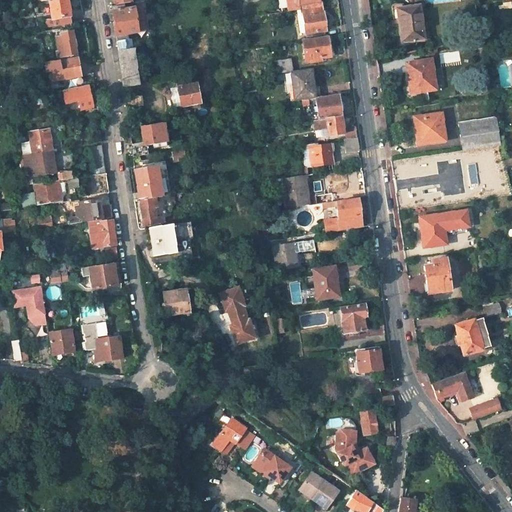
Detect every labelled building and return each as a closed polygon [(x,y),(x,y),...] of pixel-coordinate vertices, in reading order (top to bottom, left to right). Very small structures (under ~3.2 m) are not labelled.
[(50,0),(53,18),(48,19),(49,27),(72,23),(68,0),(50,0)] [(295,0),(297,9),(322,6),(321,1),(320,1),(319,0),(295,0)] [(124,3),(112,5),(115,22),(116,34),(127,33),(145,30),(141,7),(125,9),(124,3)] [(301,33),(302,39),(325,35),(324,30),(326,29),(322,6),(297,9),(296,9),(299,33),(301,33)] [(424,40),(420,6),(396,9),(401,43),(424,40)] [(294,34),(299,33),(296,9),(293,10),(291,10),(294,34)] [(73,30),(61,32),(62,35),(57,36),(60,56),(76,53),(73,30)] [(325,35),(302,39),(306,62),(317,60),(316,58),(329,56),(326,35),(325,35)] [(331,35),(326,35),(329,56),(334,56),(331,35)] [(118,49),(132,47),(130,38),(127,38),(117,40),(118,49)] [(138,77),(134,47),(132,47),(118,49),(119,56),(123,79),(138,77)] [(150,65),(159,61),(154,48),(145,52),(150,65)] [(49,81),(79,77),(76,56),(57,59),(59,69),(48,71),(49,81)] [(290,71),(292,71),(290,58),(277,60),(279,73),(290,71)] [(430,61),(405,64),(409,93),(434,90),(430,61)] [(311,68),(292,71),(290,71),(294,99),(315,96),(311,68)] [(139,84),(138,77),(123,79),(124,86),(139,84)] [(202,102),(199,83),(173,86),(176,105),(202,102)] [(90,106),(87,84),(75,86),(76,93),(76,96),(73,96),(75,108),(90,106)] [(75,86),(62,88),(63,95),(76,93),(75,86)] [(142,94),(125,96),(127,107),(143,104),(142,94)] [(338,94),(315,97),(318,120),(341,116),(338,94)] [(441,114),(414,117),(418,144),(445,141),(441,114)] [(341,116),(318,120),(313,120),(314,128),(327,127),(328,135),(343,133),(341,116)] [(461,152),(500,146),(496,118),(457,123),(461,152)] [(168,141),(164,121),(142,126),(145,142),(146,145),(149,145),(168,141)] [(347,138),(350,138),(357,137),(356,127),(348,128),(348,133),(347,133),(347,138)] [(49,129),(30,131),(32,153),(52,150),(49,129)] [(359,146),(357,137),(350,138),(352,147),(359,146)] [(146,145),(145,142),(134,143),(136,155),(151,153),(149,145),(146,145)] [(310,144),(308,144),(311,166),(331,163),(328,143),(319,145),(318,142),(310,144)] [(91,165),(105,165),(104,158),(102,145),(88,147),(91,165)] [(55,170),(52,150),(32,153),(25,154),(28,174),(55,170)] [(186,150),(175,151),(176,159),(186,158),(186,150)] [(428,161),(430,189),(467,187),(465,158),(428,161)] [(138,183),(140,199),(152,197),(171,195),(167,164),(136,169),(138,183)] [(106,173),(105,165),(91,165),(92,175),(106,173)] [(66,178),(64,171),(57,171),(58,179),(66,178)] [(107,185),(106,173),(92,175),(87,175),(90,193),(108,191),(107,185)] [(305,175),(281,179),(285,208),(316,203),(315,194),(307,194),(305,175)] [(28,206),(59,202),(56,182),(34,185),(36,199),(27,200),(28,206)] [(144,229),(151,228),(157,227),(152,197),(140,199),(141,209),(144,229)] [(64,224),(93,220),(102,219),(100,199),(80,202),(80,208),(76,209),(77,217),(71,218),(70,212),(63,213),(64,224)] [(325,219),(327,232),(357,228),(356,215),(360,215),(358,199),(336,202),(336,200),(322,202),(323,208),(337,206),(339,217),(325,219)] [(466,211),(418,218),(423,248),(446,245),(444,231),(469,227),(466,211)] [(49,218),(37,219),(38,226),(50,224),(49,218)] [(112,219),(90,222),(93,246),(116,243),(112,219)] [(172,243),(189,241),(187,223),(157,227),(151,228),(155,256),(173,254),(172,243)] [(297,267),(294,242),(273,245),(276,269),(297,267)] [(372,242),(359,243),(361,253),(374,251),(372,242)] [(107,255),(117,253),(116,246),(106,247),(107,255)] [(424,265),(428,293),(450,291),(446,259),(432,261),(433,264),(424,265)] [(61,262),(53,263),(54,270),(62,269),(61,262)] [(115,285),(112,262),(81,267),(83,276),(91,275),(93,288),(115,285)] [(336,298),(333,282),(336,282),(334,267),(313,270),(317,300),(336,298)] [(54,270),(51,271),(52,281),(67,279),(65,269),(62,269),(54,270)] [(40,287),(12,291),(14,307),(27,306),(28,317),(35,325),(44,324),(40,287)] [(238,287),(219,293),(225,312),(227,311),(232,325),(230,325),(236,344),(254,338),(248,319),(247,320),(243,306),(244,306),(238,287)] [(188,289),(166,292),(169,315),(191,312),(188,289)] [(499,303),(484,308),(486,317),(501,313),(499,303)] [(364,305),(339,308),(343,332),(367,328),(364,305)] [(480,320),(474,322),(480,343),(486,341),(480,320)] [(482,350),(480,343),(474,322),(474,321),(455,326),(463,355),(482,350)] [(94,322),(80,324),(82,333),(84,333),(85,341),(83,341),(84,349),(97,347),(99,360),(121,357),(118,336),(97,339),(94,322)] [(70,328),(49,331),(52,353),(53,357),(63,356),(63,352),(73,350),(70,328)] [(21,359),(18,340),(11,341),(13,360),(21,359)] [(381,369),(378,346),(354,349),(358,372),(381,369)] [(472,403),(462,374),(435,383),(441,400),(458,395),(462,406),(472,403)] [(395,404),(394,395),(383,396),(384,405),(395,404)] [(499,409),(496,399),(484,403),(488,414),(499,409)] [(488,414),(484,403),(470,408),(474,419),(488,414)] [(361,411),(364,434),(376,432),(373,409),(361,411)] [(213,443),(222,449),(229,438),(236,442),(246,427),(232,416),(213,443)] [(347,432),(347,429),(341,428),(337,431),(338,442),(342,445),(336,447),(345,463),(347,462),(353,473),(375,462),(367,446),(359,450),(356,452),(352,445),(355,443),(356,433),(347,432)] [(396,438),(389,437),(387,447),(394,448),(396,438)] [(229,438),(222,449),(228,453),(236,442),(229,438)] [(289,466),(262,448),(252,462),(264,470),(263,472),(278,482),(289,466)] [(252,462),(250,465),(262,473),(263,472),(264,470),(252,462)] [(338,491),(311,471),(300,486),(313,496),(312,498),(326,508),(338,491)] [(353,488),(342,503),(350,509),(361,494),(353,488)] [(361,494),(350,509),(365,511),(385,511),(361,494)] [(400,511),(417,511),(419,499),(403,496),(400,511)]
